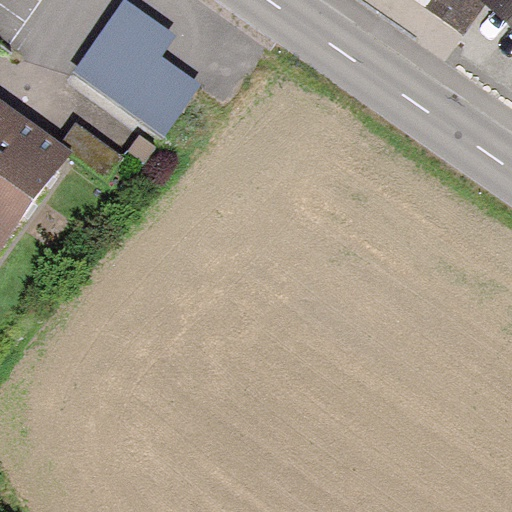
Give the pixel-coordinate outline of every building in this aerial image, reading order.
[(413,0),(456,32),(479,0),(413,0)] [(511,0),(486,0),(478,8),(511,41),(511,0)] [(180,146),(208,97),(169,75),(185,47),(127,15),(83,92),(180,146)] [(0,122),(0,245),(60,167),(0,122)] [(116,164),(77,136),(62,156),(101,184),(116,164)]
